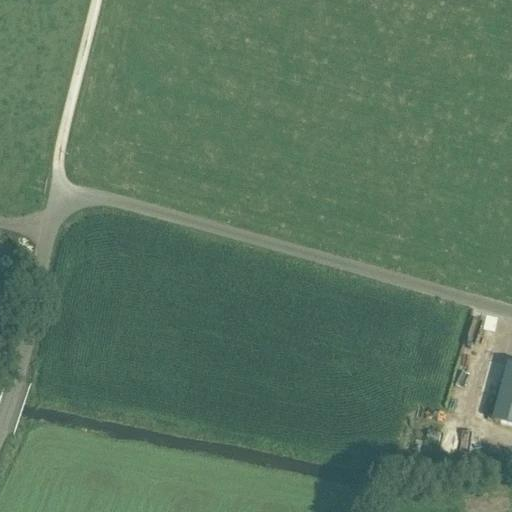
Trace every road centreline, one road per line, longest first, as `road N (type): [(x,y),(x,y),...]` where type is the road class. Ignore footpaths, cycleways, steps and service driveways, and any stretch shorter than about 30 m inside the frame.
road 1 (unclassified): [(511,314),(71,194)]
road 2 (unclassified): [(0,435),(50,214),(71,194)]
road 3 (track): [(71,194),(56,172),(97,0)]
